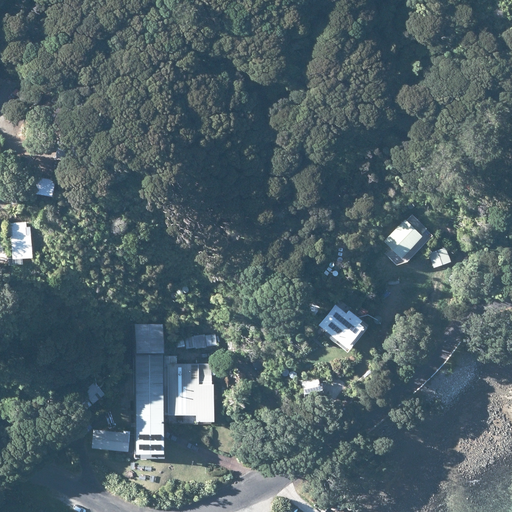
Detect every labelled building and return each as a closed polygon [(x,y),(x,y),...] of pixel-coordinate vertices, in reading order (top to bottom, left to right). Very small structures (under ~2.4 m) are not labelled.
[(79,162),(82,140),(60,137),(56,158),(79,162)] [(56,179),(37,177),(35,196),(54,197),(56,179)] [(403,220),(381,242),(399,259),(420,237),(403,220)] [(27,221),(12,222),(14,258),(33,257),(31,226),(27,226),(27,221)] [(434,268),(448,263),(444,253),(431,258),(434,268)] [(390,305),(382,302),(377,317),(385,320),(390,305)] [(334,305),(317,326),(341,348),(359,327),(356,324),(358,321),(347,311),(345,313),(334,305)] [(165,325),(138,325),(138,451),(167,451),(167,415),(197,415),(198,421),(217,420),(217,389),(215,389),(215,365),(180,365),(180,355),(165,355),(165,325)] [(215,332),(176,338),(178,347),(186,345),(187,349),(217,344),(215,332)] [(243,358),(237,363),(260,391),(266,386),(243,358)] [(284,365),(280,374),(293,380),(297,371),(284,365)] [(84,391),(95,403),(107,393),(96,381),(84,391)] [(305,399),(322,395),(319,383),(302,387),(305,399)] [(131,451),(132,432),(94,429),(93,448),(131,451)]
